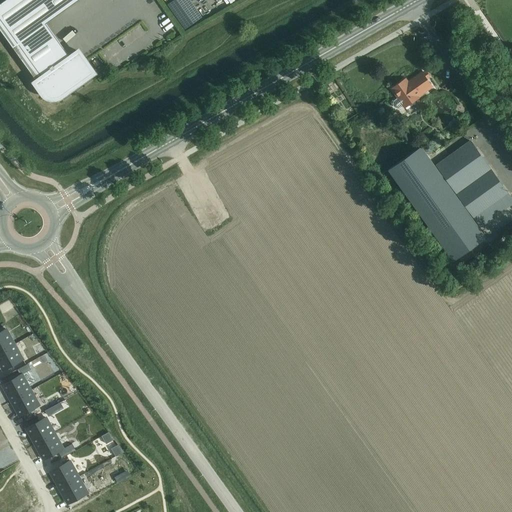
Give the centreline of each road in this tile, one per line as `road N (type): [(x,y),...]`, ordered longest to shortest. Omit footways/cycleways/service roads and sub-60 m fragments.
road 1 (secondary): [(97,183),(420,0)]
road 2 (tertiary): [(73,287),(236,511)]
